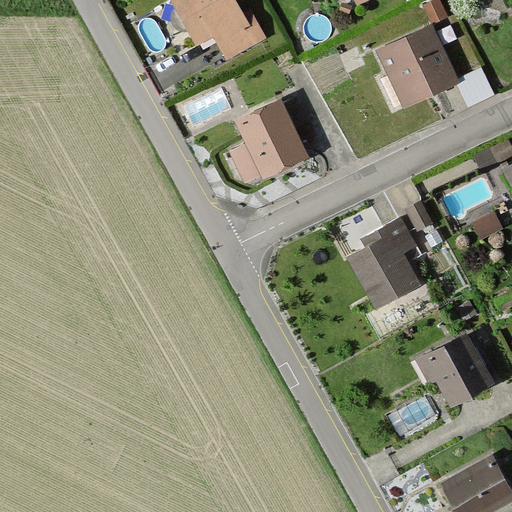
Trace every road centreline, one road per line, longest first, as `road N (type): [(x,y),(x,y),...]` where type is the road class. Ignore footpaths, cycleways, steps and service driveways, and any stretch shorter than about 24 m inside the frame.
road 1 (residential): [(226,249),(511,109)]
road 2 (residential): [(373,511),(226,249)]
road 3 (residential): [(226,249),(91,0)]
